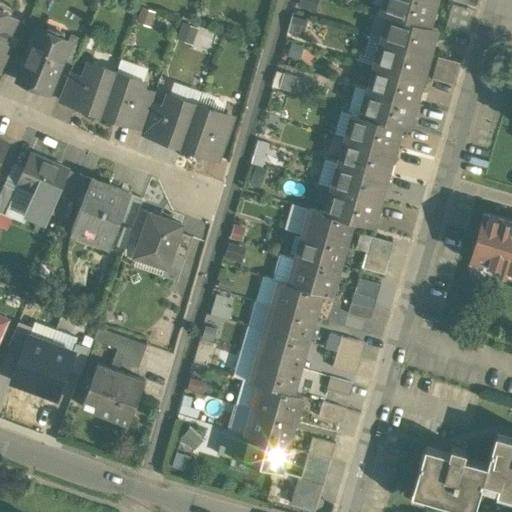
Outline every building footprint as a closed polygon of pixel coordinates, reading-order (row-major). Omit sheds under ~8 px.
[(437,1),(435,0),(383,0),(380,11),(388,13),(430,25),(437,1)] [(0,47),(3,42),(15,18),(0,10),(0,47)] [(430,25),(388,13),(381,38),(430,53),(437,28),(430,25)] [(68,39),(38,27),(26,59),(18,77),(49,90),(62,58),(69,40),(68,39)] [(82,38),(70,33),(68,39),(69,40),(62,58),(72,63),(82,38)] [(430,53),(381,38),(373,63),(422,77),(430,53)] [(3,42),(0,47),(0,70),(3,72),(4,71),(12,53),(14,48),(3,42)] [(26,59),(12,53),(4,71),(18,77),(26,59)] [(442,57),(439,80),(456,82),(459,60),(442,57)] [(75,103),(75,104),(101,113),(116,71),(90,62),(84,77),(75,103)] [(422,77),(373,63),(366,88),(415,102),(422,77)] [(116,71),(101,113),(128,122),(128,121),(137,95),(143,80),(116,71)] [(69,72),(58,98),(75,103),(84,77),(69,72)] [(415,102),(366,88),(359,113),(401,126),(408,127),(415,102)] [(196,103),(169,93),(164,109),(155,135),(154,136),(182,145),(196,103)] [(152,100),(137,95),(128,121),(143,127),(151,104),(152,100)] [(223,112),(196,103),(182,145),(208,154),(209,153),(218,126),(223,112)] [(164,109),(151,104),(143,127),(142,131),(155,135),(164,109)] [(359,113),(352,111),(345,136),(394,150),(401,126),(359,113)] [(231,130),(218,126),(209,153),(221,157),(231,130)] [(394,150),(345,136),(338,161),(387,175),(394,150)] [(0,139),(0,161),(9,143),(0,139)] [(70,169),(31,152),(18,183),(35,190),(56,199),(59,194),(70,169)] [(387,175),(338,161),(331,186),(380,200),(387,175)] [(70,169),(59,194),(70,199),(81,174),(70,169)] [(70,199),(69,200),(81,205),(91,178),(81,174),(70,199)] [(130,193),(91,178),(81,205),(71,230),(111,245),(120,220),(130,193)] [(16,190),(4,184),(0,192),(0,211),(6,214),(16,190)] [(380,200),(331,186),(324,211),(353,220),(372,225),(380,200)] [(56,199),(35,190),(26,212),(47,221),(51,213),(56,199)] [(143,198),(130,193),(120,220),(133,225),(139,208),(143,198)] [(70,199),(59,194),(56,199),(51,213),(62,217),(69,200),(70,199)] [(324,211),(309,207),(302,232),(346,245),(353,220),(324,211)] [(133,225),(129,235),(141,239),(150,212),(139,208),(133,225)] [(511,219),(484,211),(471,256),(499,264),(497,270),(505,272),(506,266),(511,268),(511,219)] [(181,223),(150,212),(141,239),(136,254),(138,254),(139,249),(167,259),(165,264),(167,265),(179,231),(181,223)] [(193,236),(179,231),(167,265),(165,264),(161,274),(177,280),(193,236)] [(346,245),(302,232),(295,257),(338,270),(346,245)] [(393,240),(371,233),(366,251),(388,257),(393,240)] [(388,257),(366,251),(362,265),(384,271),(388,257)] [(338,270),(295,257),(287,282),(322,292),(331,295),(338,270)] [(381,282),(358,276),(354,290),(376,297),(381,282)] [(287,282),(278,279),(271,304),(315,317),(322,292),(287,282)] [(214,313),(229,314),(230,303),(215,301),(214,313)] [(374,308),(351,301),(348,312),(371,319),(374,308)] [(315,317),(271,304),(264,329),(308,342),(315,317)] [(18,321),(9,346),(22,351),(29,334),(32,326),(18,321)] [(147,343),(99,326),(94,338),(118,346),(114,357),(139,366),(147,343)] [(308,342),(264,329),(256,354),(301,367),(308,342)] [(341,336),(331,332),(326,347),(337,350),(341,336)] [(33,388),(51,342),(29,334),(22,351),(11,380),(33,388)] [(364,342),(341,335),(341,336),(337,350),(360,357),(364,342)] [(67,367),(73,351),(51,342),(33,388),(56,396),(67,367)] [(67,367),(80,372),(89,348),(76,343),(73,351),(67,367)] [(360,357),(337,350),(332,366),(355,373),(360,357)] [(301,367),(256,354),(249,379),(259,382),(294,392),(301,367)] [(146,378),(98,361),(82,404),(129,422),(146,378)] [(353,382),(330,375),(327,387),(350,394),(353,382)] [(294,392),(259,382),(252,407),(296,420),(303,395),(294,392)] [(346,407),(323,400),(318,415),(341,421),(346,407)] [(296,420),(252,407),(245,432),(289,445),(296,420)] [(289,445),(245,432),(237,457),(282,470),(289,445)] [(511,438),(496,433),(486,464),(482,481),(511,489),(511,438)] [(336,441),(312,435),(308,451),(331,457),(336,441)] [(464,450),(450,446),(448,453),(424,446),(411,493),(473,511),(482,481),(486,464),(462,457),(464,450)] [(331,457),(308,451),(301,476),(323,482),(331,457)]
